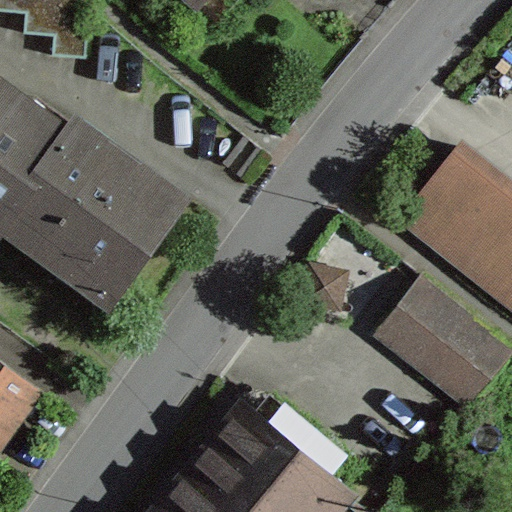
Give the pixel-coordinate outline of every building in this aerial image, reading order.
[(86,0),(0,0),(0,9),(27,12),(25,32),(55,36),(53,54),(86,58),(91,4),(86,0)] [(112,292),(182,199),(74,122),(65,134),(0,85),(0,225),(14,211),(46,233),(41,240),(112,292)] [(511,186),(461,145),(404,216),(511,301),(511,186)] [(348,270),(311,263),(304,299),(341,306),(348,270)] [(472,402),(511,353),(511,351),(423,281),(384,332),(472,402)] [(38,387),(0,359),(0,436),(1,437),(38,387)] [(350,490),(248,404),(158,511),(331,511),(346,495),(350,490)] [(366,511),(346,495),(331,511),(366,511)]
